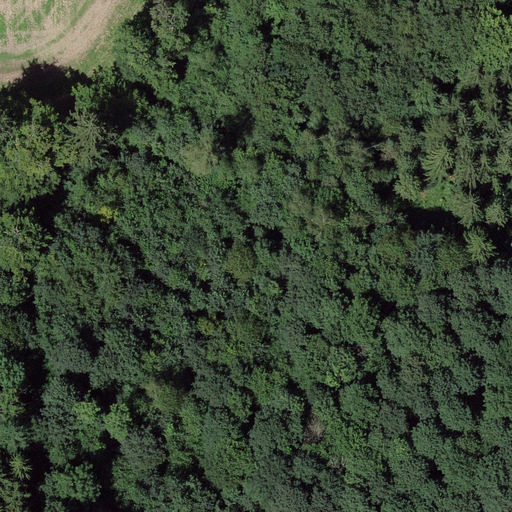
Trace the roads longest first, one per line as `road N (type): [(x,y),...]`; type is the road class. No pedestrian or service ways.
road 1 (track): [(36,511),(23,421),(36,261),(54,180)]
road 2 (track): [(54,180),(68,147),(176,0)]
